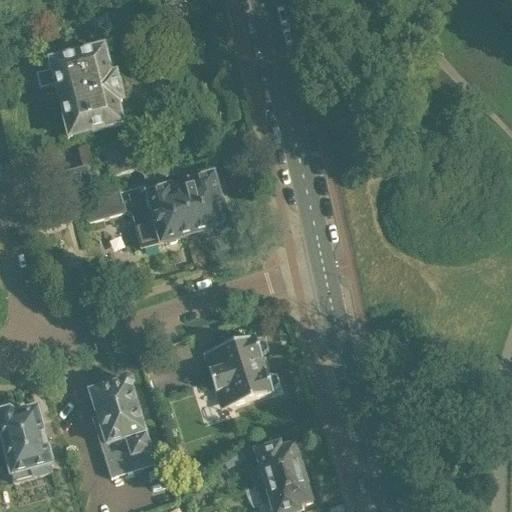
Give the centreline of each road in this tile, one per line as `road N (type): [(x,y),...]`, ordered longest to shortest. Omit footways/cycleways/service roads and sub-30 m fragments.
road 1 (residential): [(26,352),(324,269)]
road 2 (secondary): [(324,269),(260,0)]
road 3 (secondary): [(387,511),(324,269)]
road 4 (track): [(511,140),(396,0)]
road 5 (residential): [(26,352),(0,232)]
